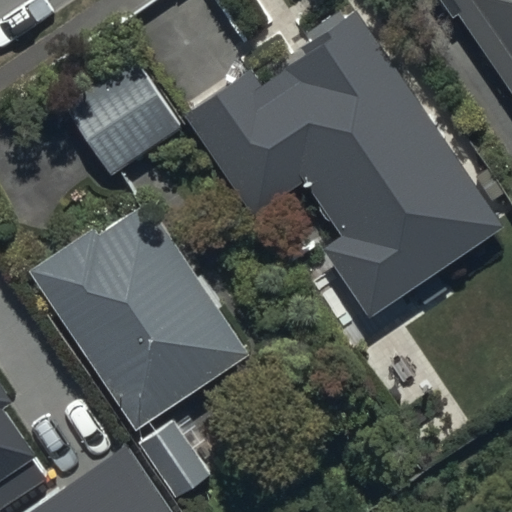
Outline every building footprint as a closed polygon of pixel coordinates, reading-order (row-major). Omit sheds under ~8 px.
[(511,0),(458,0),(511,79),(511,0)] [(370,321),(396,303),(508,229),(363,15),(264,81),(255,67),(191,110),(259,212),(311,177),(348,232),(322,250),(370,321)] [(67,97),(118,173),(183,129),(132,54),(67,97)] [(34,271),(139,426),(250,351),(145,196),(34,271)] [(171,511),(168,507),(127,445),(63,488),(0,394),(0,511),(171,511)] [(144,441),(181,496),(228,464),(191,409),(144,441)]
